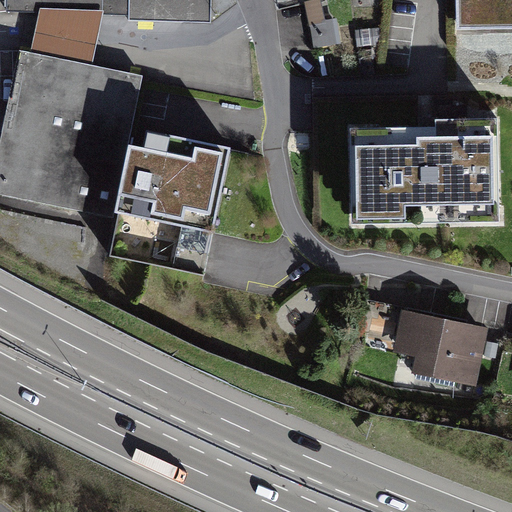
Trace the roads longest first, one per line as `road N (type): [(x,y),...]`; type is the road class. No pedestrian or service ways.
road 1 (motorway): [(443,511),(259,435),(0,306)]
road 2 (residential): [(258,0),(285,208),(312,251),(336,264),(511,291)]
road 3 (motorway): [(0,374),(286,511)]
